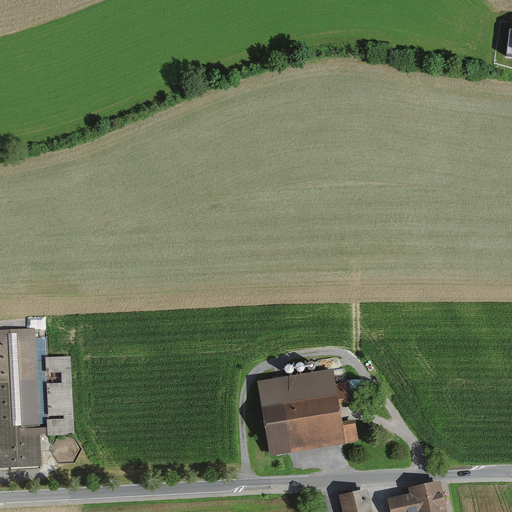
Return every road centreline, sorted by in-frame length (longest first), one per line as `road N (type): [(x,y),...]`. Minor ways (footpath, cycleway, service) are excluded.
road 1 (unclassified): [(511,474),(0,499)]
road 2 (unknown): [(256,483),(240,425),(250,372),(259,362),(331,350),(355,358),(390,404),(417,451),(421,476)]
